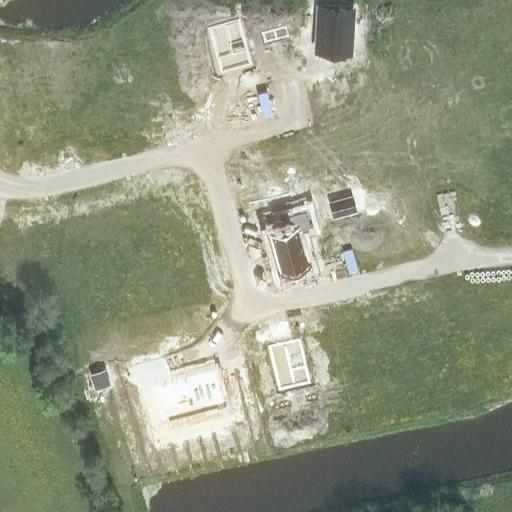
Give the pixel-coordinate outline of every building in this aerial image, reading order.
[(314,0),(311,38),(342,41),(345,0),(314,0)] [(405,5),(401,25),(455,36),(462,0),(418,0),(417,7),(405,5)] [(238,22),(208,30),(221,74),(251,66),(238,22)] [(77,45),(40,55),(53,104),(85,95),(85,93),(84,93),(79,77),(86,76),(86,75),(77,45)] [(464,77),(422,87),(430,121),(472,110),(463,112),(459,97),(468,95),(465,81),(464,77)] [(362,83),(331,90),(337,118),(368,110),(362,83)] [(472,110),(430,121),(438,149),(479,138),(479,137),(477,138),(470,111),(472,111),(472,110)] [(479,138),(438,149),(445,177),(486,166),(486,165),(484,166),(478,139),(480,139),(479,138)] [(305,143),(249,158),(259,193),(314,178),(305,143)] [(486,166),(445,177),(452,205),(496,193),(491,194),(485,167),(487,167),(486,166)] [(496,193),(452,205),(460,238),(504,227),(502,218),(500,219),(498,210),(489,212),(485,197),(496,194),(496,193)] [(158,199),(115,210),(123,239),(166,229),(158,199)] [(286,226),(269,231),(281,273),(308,266),(298,229),(309,226),(305,210),(283,216),(286,226)] [(16,241),(0,244),(0,260),(19,257),(21,267),(47,262),(46,253),(70,249),(65,221),(64,221),(64,223),(16,232),(16,230),(14,230),(16,241)] [(168,237),(152,241),(154,251),(170,247),(168,237)] [(178,313),(195,308),(186,274),(160,281),(154,261),(119,271),(125,293),(136,290),(145,322),(162,317),(163,320),(179,316),(178,313)] [(511,305),(502,308),(511,343),(511,305)] [(511,343),(502,308),(469,317),(481,361),(497,356),(499,366),(511,362),(511,343)] [(299,340),(268,348),(278,392),(309,384),(299,340)] [(160,374),(138,380),(141,392),(151,390),(161,424),(182,418),(181,414),(201,409),(202,413),(223,407),(213,371),(163,385),(160,374)]
